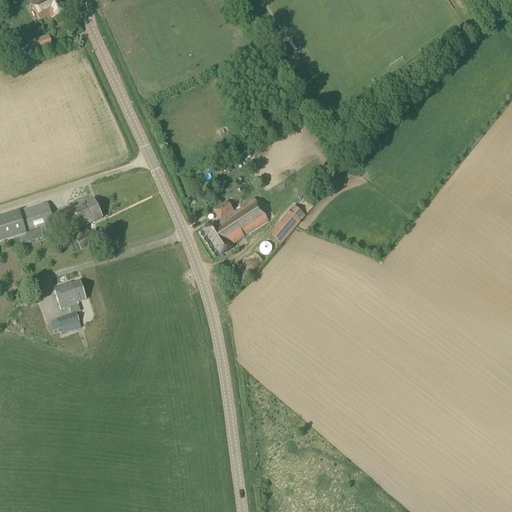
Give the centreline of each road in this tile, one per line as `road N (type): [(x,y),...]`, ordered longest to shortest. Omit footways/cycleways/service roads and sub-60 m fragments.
road 1 (tertiary): [(238,511),(218,352),(198,279),(91,30)]
road 2 (unknown): [(149,155),(0,205)]
